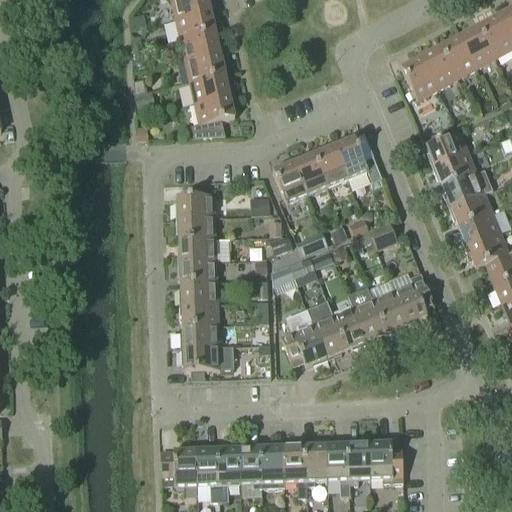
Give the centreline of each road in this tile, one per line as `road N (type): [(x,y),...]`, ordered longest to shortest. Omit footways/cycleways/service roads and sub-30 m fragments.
road 1 (residential): [(367,107),(261,152),(150,157),(161,416),(406,409),(476,382)]
road 2 (residential): [(44,511),(42,451),(21,410),(11,178),(26,157),(0,33)]
road 3 (residential): [(476,382),(367,107)]
road 4 (residential): [(367,107),(354,74),(358,48),(432,5)]
